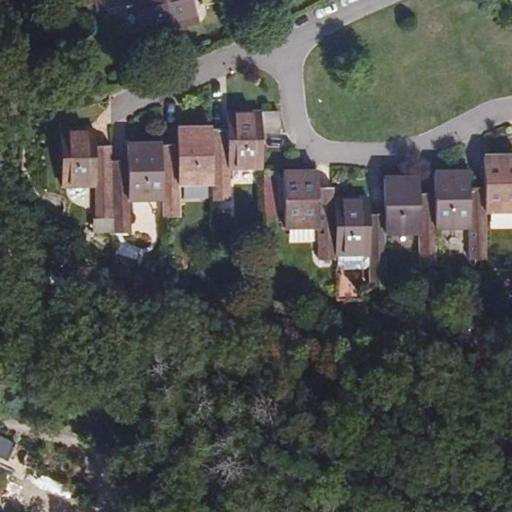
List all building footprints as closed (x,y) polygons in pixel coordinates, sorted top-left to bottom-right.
[(101,0),(105,13),(138,6),(165,0),(101,0)] [(165,0),(138,6),(143,39),(197,27),(190,0),(165,0)] [(230,172),(264,173),(264,137),(263,118),(230,118),(230,134),(230,172)] [(263,118),(264,137),(280,137),(280,118),(263,118)] [(181,189),(214,189),(214,134),(181,135),(180,151),(181,189)] [(231,207),(230,172),(230,134),(214,134),(214,189),(214,206),(231,207)] [(63,191),(98,191),(96,152),(96,136),(63,137),(63,191)] [(131,206),(164,206),(163,151),(130,151),(130,166),(131,206)] [(164,206),(164,223),(181,223),(181,189),(180,151),(163,151),(164,206)] [(98,223),(116,223),(114,166),(114,152),(96,152),(98,191),(98,223)] [(488,217),(511,217),(511,160),(487,161),(487,193),(488,217)] [(116,223),(116,237),(131,238),(131,206),(130,166),(114,166),(116,223)] [(286,233),(320,234),(320,193),(320,177),(286,178),(286,233)] [(437,233),(472,233),(471,193),(471,177),(436,178),(436,198),(437,233)] [(388,238),(421,237),(420,199),(420,185),(387,184),(387,219),(388,238)] [(320,265),(338,265),(338,258),(337,205),(336,193),(320,193),(320,234),(320,265)] [(472,264),(488,265),(488,217),(487,193),(471,193),(472,233),(472,264)] [(422,270),(438,271),(437,233),(436,198),(420,199),(421,237),(422,270)] [(338,258),(372,259),(372,219),(371,205),(337,205),(338,258)] [(371,292),(388,292),(388,238),(387,219),(372,219),(372,259),(371,292)] [(0,471),(8,475),(16,456),(0,448),(0,471)]
